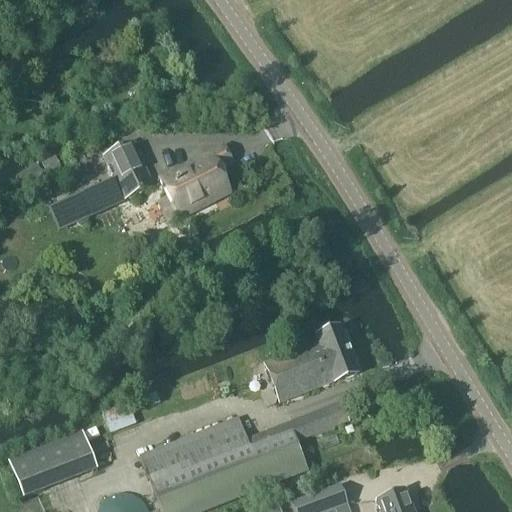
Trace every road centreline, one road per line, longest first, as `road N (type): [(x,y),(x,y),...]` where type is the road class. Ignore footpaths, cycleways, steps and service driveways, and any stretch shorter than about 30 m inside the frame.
road 1 (tertiary): [(511,452),(439,351),(397,266),(221,0)]
road 2 (track): [(439,351),(261,423),(231,413),(124,451),(122,469),(77,511)]
road 3 (track): [(511,89),(433,137),(365,135),(324,150)]
